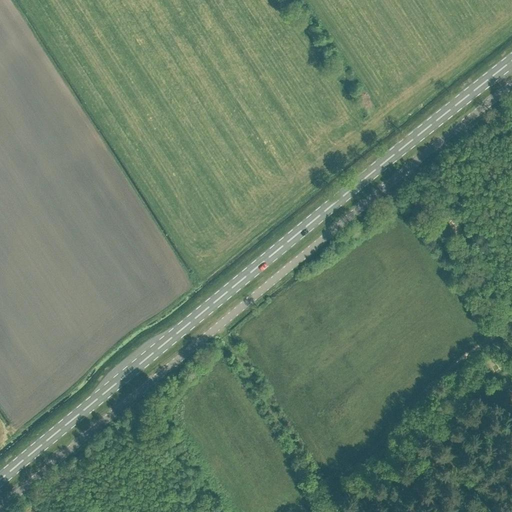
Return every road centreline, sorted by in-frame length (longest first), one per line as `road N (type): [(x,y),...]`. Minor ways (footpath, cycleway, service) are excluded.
road 1 (unclassified): [(0,507),(511,84)]
road 2 (primary): [(0,478),(511,59)]
road 3 (track): [(507,322),(407,168)]
road 4 (track): [(229,342),(326,494)]
